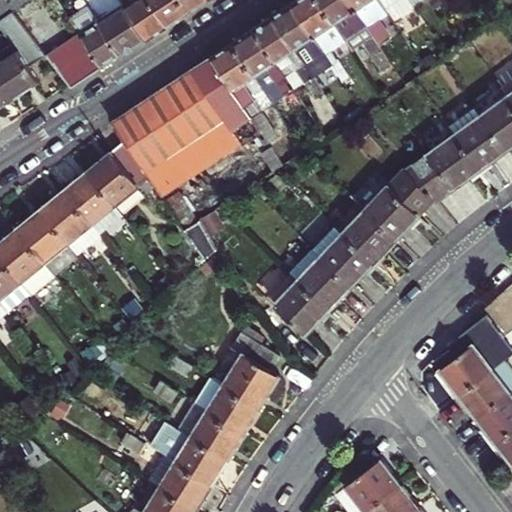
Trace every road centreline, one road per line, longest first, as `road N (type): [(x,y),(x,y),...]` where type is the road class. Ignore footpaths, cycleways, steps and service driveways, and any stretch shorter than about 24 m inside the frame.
road 1 (residential): [(256,0),(0,164)]
road 2 (tertiary): [(373,370),(437,300),(511,237)]
road 3 (residential): [(483,511),(373,370)]
road 4 (tertiary): [(269,511),(373,370)]
